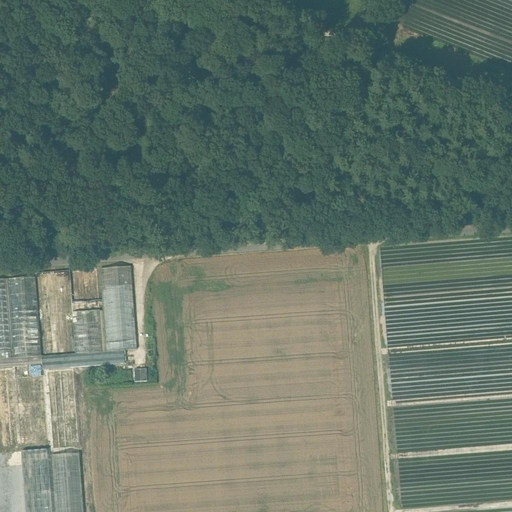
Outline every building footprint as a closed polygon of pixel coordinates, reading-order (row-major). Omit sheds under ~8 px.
[(131,267),(100,269),(106,352),(124,351),(137,350),(131,267)] [(96,269),(69,271),(75,353),(75,355),(102,353),(96,269)] [(106,352),(100,269),(96,269),(102,353),(106,352)] [(66,272),(39,274),(45,357),(72,355),(72,354),(66,272)] [(35,277),(8,279),(13,352),(14,359),(42,357),(35,277)] [(8,279),(0,279),(0,352),(13,352),(8,279)] [(0,367),(42,365),(43,370),(73,368),(125,364),(124,351),(106,352),(102,353),(75,355),(75,353),(72,354),(72,355),(45,357),(42,357),(14,359),(13,352),(0,352),(0,367)] [(42,365),(0,367),(0,450),(21,449),(21,452),(48,450),(43,370),(42,365)] [(83,511),(73,368),(43,370),(48,450),(21,452),(25,511),(83,511)] [(134,369),(135,382),(147,381),(147,369),(134,369)]
